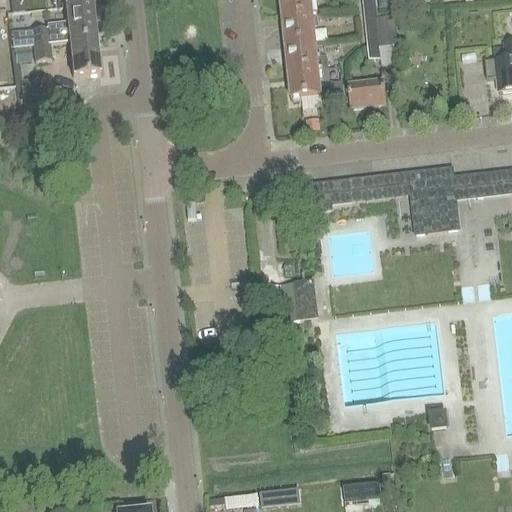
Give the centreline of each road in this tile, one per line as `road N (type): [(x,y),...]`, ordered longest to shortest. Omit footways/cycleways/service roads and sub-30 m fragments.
road 1 (residential): [(183,511),(147,175)]
road 2 (residential): [(260,161),(511,132)]
road 3 (residential): [(147,175),(128,0)]
road 4 (residential): [(260,161),(242,0)]
